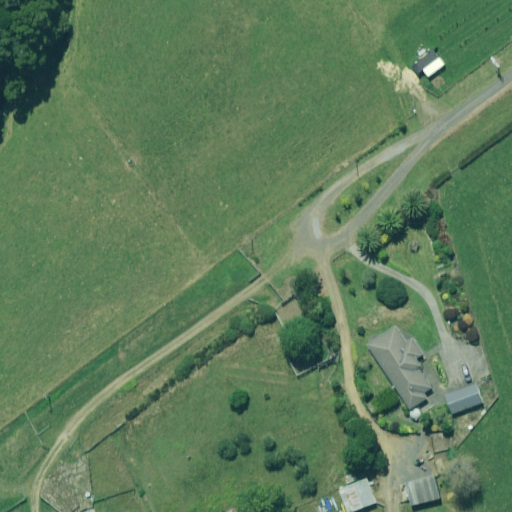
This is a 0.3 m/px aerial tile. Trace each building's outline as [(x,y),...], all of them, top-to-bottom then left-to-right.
[(425,355),(415,340),(408,345),(398,328),(371,345),(410,410),(427,399),(424,394),(432,389),(420,370),(423,369),(417,360),(425,355)] [(485,404),(479,385),(448,395),(454,414),(485,404)] [(383,408),(378,399),(368,404),(373,413),(383,408)] [(442,500),(438,479),(409,484),(413,506),(442,500)] [(353,511),(378,504),(370,480),(341,489),(348,511),(353,511)]
